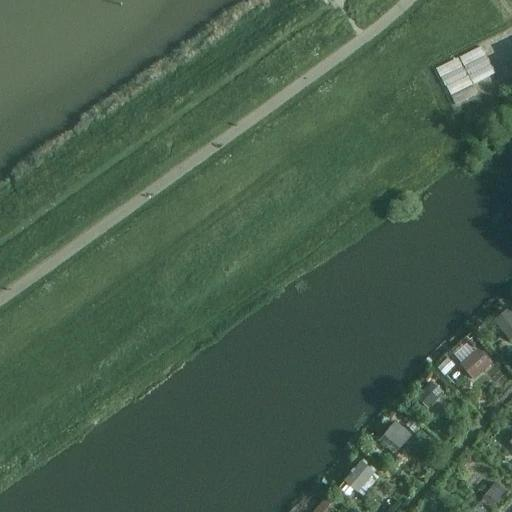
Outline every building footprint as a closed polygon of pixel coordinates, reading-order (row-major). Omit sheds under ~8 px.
[(491,324),(507,344),(511,339),(511,320),(506,313),(491,324)] [(468,344),(458,352),(470,367),(481,358),(468,344)] [(431,403),(439,395),(442,392),(434,384),(423,396),(431,403)] [(382,438),(398,452),(411,437),(395,423),(382,438)] [(343,483),(357,495),(374,475),(359,463),(343,483)] [(485,496),(497,506),(507,494),(496,484),(485,496)]
